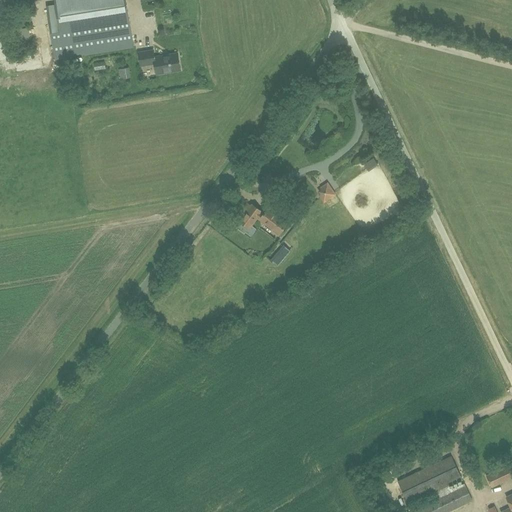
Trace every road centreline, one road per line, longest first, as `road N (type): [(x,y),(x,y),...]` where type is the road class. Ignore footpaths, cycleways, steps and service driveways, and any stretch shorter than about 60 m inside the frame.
road 1 (unclassified): [(0,474),(342,23)]
road 2 (unclassified): [(511,376),(342,23)]
road 3 (track): [(342,23),(511,66)]
